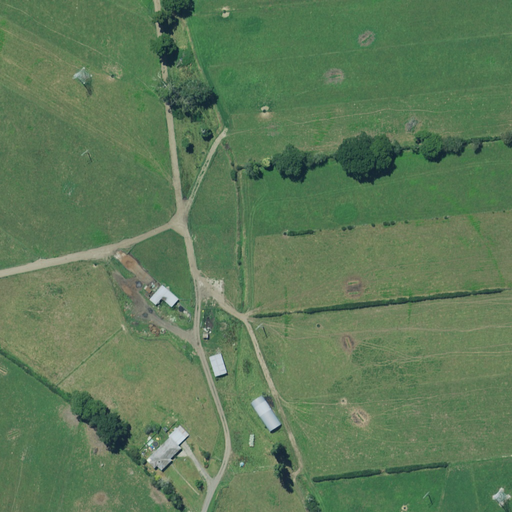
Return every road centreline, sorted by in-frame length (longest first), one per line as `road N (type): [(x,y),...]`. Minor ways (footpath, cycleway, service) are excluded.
road 1 (track): [(193,511),(212,451),(185,359),(170,218)]
road 2 (track): [(170,218),(144,0)]
road 3 (track): [(170,218),(0,269)]
